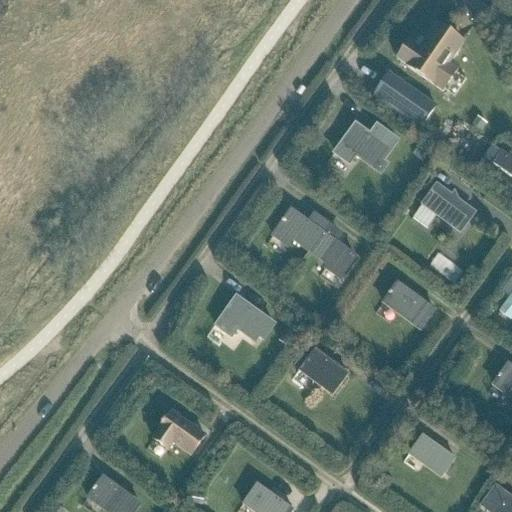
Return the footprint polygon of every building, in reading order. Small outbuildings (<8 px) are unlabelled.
[(408,72),(435,91),(445,97),(459,78),(449,71),(465,48),(437,29),(418,56),(408,48),(399,61),(410,69),(408,72)] [(390,76),(373,100),(420,132),(437,108),(390,76)] [(349,166),(355,158),(380,176),(386,168),(382,165),(397,143),(376,129),(370,138),(355,127),(335,156),(349,166)] [(418,149),(413,156),(423,164),(428,157),(418,149)] [(436,188),(421,208),(453,232),(461,237),(477,215),(470,210),(468,212),(436,188)] [(309,257),(330,226),(314,215),(307,224),(290,211),(270,239),(288,252),(293,245),(309,257)] [(344,237),(330,226),(309,257),(325,268),(322,272),(340,284),(357,259),(338,245),(344,237)] [(395,285),(380,306),(414,330),(429,310),(395,285)] [(220,323),(214,331),(229,342),(235,333),(256,349),(272,326),(237,300),(220,323)] [(315,352),(298,375),(332,400),(349,376),(315,352)] [(511,368),(507,365),(491,389),(511,403),(511,368)] [(238,384),(238,392),(250,392),(250,384),(238,384)] [(158,434),(153,441),(168,452),(173,445),(191,458),(205,438),(172,415),(158,434)] [(422,436),(406,457),(438,481),(443,474),(451,480),(456,472),(449,467),(454,460),(422,436)] [(394,482),(383,476),(379,483),(390,489),(394,482)] [(102,478),(86,499),(101,511),(130,511),(136,505),(102,478)] [(256,487),(243,506),(250,511),(293,511),(275,499),(273,501),(270,499),(271,498),(256,487)] [(511,511),(511,500),(495,489),(481,508),(486,511),(511,511)] [(191,495),(190,504),(203,506),(204,497),(191,495)]
